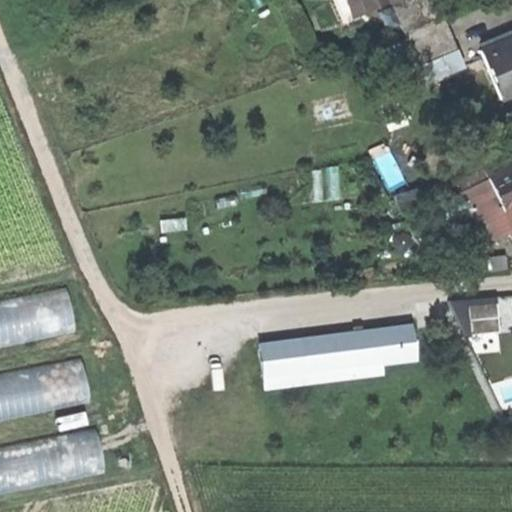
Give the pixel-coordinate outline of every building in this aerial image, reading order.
[(354,0),(358,10),(381,0),(354,0)] [(431,0),(396,0),(389,3),(402,33),(439,18),(431,0)] [(439,18),(402,33),(417,69),(454,53),(439,18)] [(511,36),(477,52),(499,101),(511,94),(511,36)] [(511,158),(482,172),(511,235),(511,237),(511,158)] [(455,185),(484,248),(511,235),(482,172),(455,185)] [(61,288),(0,300),(0,349),(71,334),(61,288)] [(492,297),(464,298),(466,329),(494,327),(492,297)] [(407,326),(256,344),(261,390),(379,377),(378,369),(412,365),(407,326)] [(78,359),(0,375),(0,422),(88,405),(78,359)] [(92,430),(0,448),(0,497),(101,477),(92,430)]
